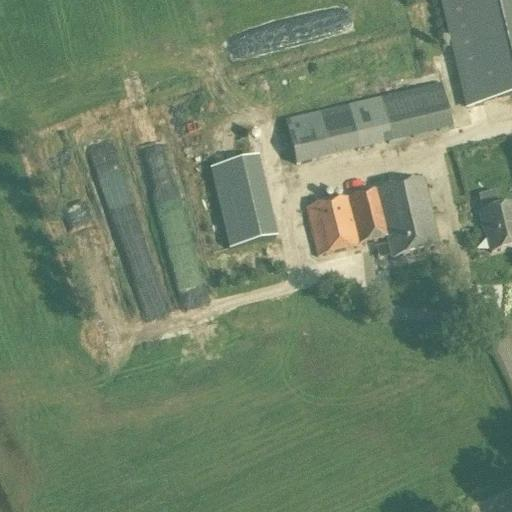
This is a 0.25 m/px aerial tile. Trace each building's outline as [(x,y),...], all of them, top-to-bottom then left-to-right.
[(511,0),(439,0),(466,112),(511,101),(511,0)] [(0,42),(7,68),(22,64),(13,30),(0,33),(0,42)] [(318,61),(323,79),(348,72),(343,54),(318,61)] [(312,60),(292,67),(298,87),(319,81),(312,60)] [(358,154),(450,133),(440,87),(347,109),(358,154)] [(303,119),(284,123),(295,169),(314,164),(303,119)] [(111,124),(82,133),(98,187),(102,186),(107,204),(133,196),(111,124)] [(259,152),(210,165),(233,250),(282,237),(259,152)] [(176,262),(196,257),(175,171),(174,172),(171,157),(152,162),(176,262)] [(439,250),(422,182),(306,210),(318,259),(360,249),(360,246),(387,240),(392,261),(439,250)] [(491,255),(511,249),(511,206),(481,214),(491,255)] [(162,296),(155,281),(135,290),(142,305),(162,296)] [(188,325),(166,330),(169,340),(191,335),(188,325)]
